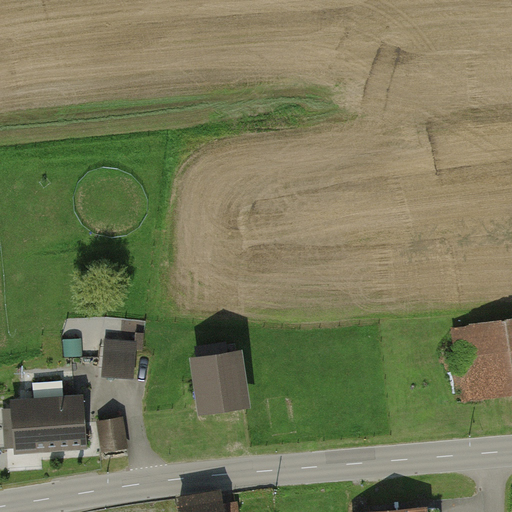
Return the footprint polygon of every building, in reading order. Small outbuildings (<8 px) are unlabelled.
[(511,323),(456,332),(466,405),(511,398),(511,323)] [(94,424),(90,382),(134,384),(136,346),(103,345),(103,355),(62,354),(62,374),(48,376),(52,412),(24,415),(29,470),(98,463),(98,458),(124,455),(121,422),(94,424)] [(246,413),(236,353),(180,362),(190,422),(246,413)] [(315,405),(298,406),(300,430),(318,429),(315,405)] [(221,508),(219,498),(173,508),(173,511),(236,511),(235,505),(221,508)]
